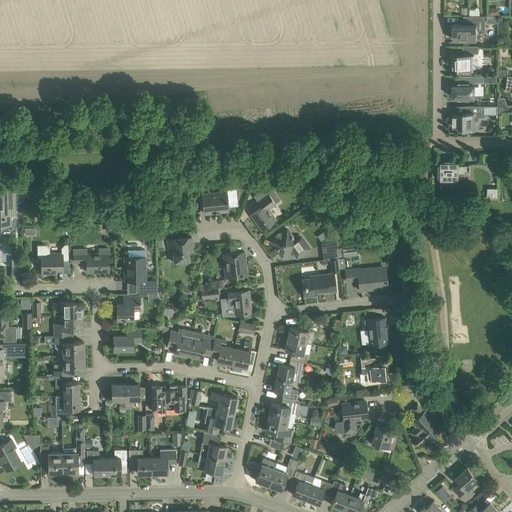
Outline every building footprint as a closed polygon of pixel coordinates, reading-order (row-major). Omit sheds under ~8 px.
[(453,39),(477,40),(477,30),(485,30),(485,16),(463,16),(463,24),(453,24),(453,39)] [(458,69),(474,69),(474,53),(479,53),(479,46),(463,46),(463,54),(458,54),(458,56),(453,56),(453,67),(458,67),(458,69)] [(460,99),(458,99),(470,99),(470,97),(475,97),(475,85),(474,85),(474,83),(484,83),(484,76),(484,75),(459,75),(459,82),(458,82),(458,83),(461,83),(461,85),(453,85),(453,87),(451,87),(451,94),(453,94),(453,97),(460,97),(460,99)] [(453,127),(463,127),(463,130),(474,130),(474,120),(479,121),(479,117),(485,117),(485,106),(466,106),(466,112),(463,112),(463,115),(453,115),(453,127)] [(439,178),(440,178),(440,184),(444,183),(447,182),(450,179),(469,179),(469,164),(458,164),(458,161),(439,161),(439,178)] [(226,191),(202,194),(204,213),(228,210),(228,206),(239,204),(236,184),(225,186),(226,191)] [(14,186),(0,186),(0,228),(13,227),(14,227),(15,224),(15,215),(14,186)] [(486,198),(496,198),(496,189),(486,188),(486,198)] [(251,213),(263,229),(276,220),(268,209),(276,204),(267,193),(257,201),(261,206),(251,213)] [(277,235),(270,240),(278,250),(280,249),(283,253),(287,250),(288,252),(292,249),(297,257),(309,248),(301,236),(296,240),(287,228),(281,232),(280,231),(276,234),(277,235)] [(332,233),(322,241),(323,252),(337,251),(337,248),(338,248),(336,230),(332,233)] [(190,261),(189,252),(193,251),(191,236),(167,239),(168,247),(172,247),(174,262),(190,261)] [(46,244),(37,244),(38,256),(41,256),(42,273),(57,273),(57,269),(63,269),(63,260),(68,260),(68,244),(65,244),(61,247),(61,252),(50,253),(50,247),(46,244)] [(74,249),(74,261),(86,261),(87,272),(109,271),(109,248),(98,248),(99,253),(87,253),(87,249),(74,249)] [(223,254),(225,277),(247,274),(245,251),(223,254)] [(124,256),(125,281),(145,280),(144,256),(124,256)] [(21,258),(11,259),(12,279),(22,279),(21,258)] [(338,258),(330,259),(331,272),(339,271),(339,268),(338,258)] [(345,269),(347,281),(359,280),(360,290),(387,286),(385,267),(358,270),(357,267),(345,269)] [(310,277),(302,278),(304,296),(316,295),(316,293),(336,291),(333,272),(309,275),(310,277)] [(157,283),(137,283),(138,292),(148,292),(148,293),(157,293),(157,283)] [(218,288),(201,289),(202,298),(219,297),(218,288)] [(227,292),(228,297),(220,298),(223,316),(235,315),(236,314),(252,312),(249,290),(227,292)] [(117,303),(117,319),(133,318),(133,309),(140,309),(140,296),(123,296),(124,303),(117,303)] [(33,302),(33,316),(37,315),(37,316),(41,316),(41,300),(37,301),(37,302),(33,302)] [(75,301),(54,302),(54,309),(60,309),(60,315),(83,315),(83,302),(75,303),(75,301)] [(0,336),(4,336),(4,341),(16,341),(15,327),(8,327),(7,308),(0,308),(0,336)] [(32,312),(23,312),(23,327),(32,327),(32,312)] [(54,335),(69,335),(69,329),(75,328),(75,327),(83,327),(83,315),(60,315),(60,322),(54,322),(54,335)] [(365,320),(366,328),(367,328),(369,345),(387,343),(385,326),(387,326),(386,317),(365,320)] [(333,332),(339,333),(342,320),(342,319),(336,318),(336,319),(333,332)] [(239,330),(244,331),(253,333),(253,332),(254,333),(256,324),(240,321),(239,330)] [(290,326),(287,338),(305,342),(312,343),(314,332),(308,330),(290,326)] [(183,353),(189,354),(193,335),(194,330),(179,327),(178,332),(170,331),(167,346),(175,347),(174,354),(182,356),(183,353)] [(113,335),(114,349),(133,349),(133,341),(141,341),(141,328),(127,328),(127,335),(113,335)] [(203,353),(212,355),(215,338),(214,337),(215,335),(194,330),(193,335),(189,354),(202,357),(203,353)] [(69,335),(54,335),(55,347),(56,347),(58,350),(57,355),(64,355),(84,355),(83,341),(69,341),(69,335)] [(217,360),(232,364),(235,348),(224,345),(225,340),(215,338),(212,355),(218,356),(217,360)] [(292,352),(290,359),(304,362),(306,362),(308,354),(303,353),(305,342),(287,338),(285,350),(292,352)] [(235,348),(232,364),(246,367),(251,343),(244,342),(242,349),(235,348)] [(347,353),(347,348),(343,345),(338,345),(339,354),(347,353)] [(55,376),(68,375),(70,375),(69,369),(84,369),(84,355),(64,355),(64,363),(54,364),(54,376),(55,376)] [(360,359),(362,373),(370,372),(370,380),(378,380),(379,387),(394,385),(392,371),(385,372),(384,364),(377,365),(376,357),(360,359)] [(279,363),(276,377),(292,380),(300,382),(301,373),(304,362),(290,359),(289,365),(279,363)] [(63,387),(63,395),(79,395),(79,381),(68,381),(68,375),(55,376),(55,387),(63,387)] [(283,393),(282,398),(296,401),(298,390),(290,388),(292,380),(276,377),(274,391),(283,393)] [(119,409),(126,409),(125,384),(111,384),(112,400),(119,399),(119,409)] [(126,409),(132,409),(132,399),(139,399),(139,384),(125,384),(126,409)] [(166,409),(165,385),(151,385),(152,409),(166,409)] [(166,385),(165,385),(166,409),(186,408),(186,397),(186,385),(170,385),(170,389),(166,389),(166,385)] [(190,402),(198,404),(198,403),(199,404),(201,389),(194,388),(194,389),(193,388),(190,402)] [(2,408),(4,408),(4,400),(11,400),(11,391),(0,390),(0,425),(2,425),(2,408)] [(218,408),(225,409),(234,411),(237,397),(213,392),(212,397),(219,399),(218,408)] [(79,395),(63,395),(56,395),(56,404),(56,415),(68,415),(68,409),(80,409),(79,395)] [(271,403),(269,416),(287,420),(288,412),(296,413),(298,401),(296,401),(282,398),(281,404),(271,403)] [(342,403),(345,432),(356,430),(355,419),(367,418),(365,400),(342,403)] [(234,411),(225,409),(218,408),(216,416),(208,415),(205,430),(217,433),(219,424),(231,427),(234,411)] [(432,412),(437,419),(441,415),(435,409),(432,412)] [(413,437),(420,445),(427,438),(430,441),(434,437),(432,435),(440,428),(425,410),(412,421),(420,430),(413,437)] [(147,429),(154,429),(154,428),(155,428),(154,413),(146,413),(147,429)] [(138,414),(138,429),(146,429),(146,414),(138,414)] [(287,420),(269,416),(266,430),(276,432),(274,438),(290,441),(292,429),(285,428),(287,420)] [(372,443),(392,448),(397,430),(377,425),(372,443)] [(84,426),(76,426),(76,451),(63,451),(63,472),(77,472),(77,455),(85,455),(84,426)] [(183,431),(173,432),(173,444),(180,444),(183,431)] [(219,444),(220,437),(204,434),(201,446),(208,448),(207,455),(224,458),(227,445),(219,444)] [(269,444),(269,445),(282,450),(284,441),(271,438),(269,444)] [(0,445),(0,458),(6,470),(21,462),(13,448),(15,447),(11,439),(0,445)] [(183,440),(181,450),(189,451),(191,442),(183,440)] [(40,442),(41,457),(49,457),(49,472),(63,472),(63,451),(49,451),(49,442),(40,442)] [(301,447),(295,445),(292,453),(299,456),(301,447)] [(161,456),(151,456),(151,475),(158,475),(157,473),(167,472),(167,462),(176,462),(175,448),(161,448),(161,456)] [(107,474),(107,457),(100,457),(99,449),(87,450),(88,462),(93,462),(93,474),(107,474)] [(116,457),(107,457),(107,474),(108,474),(108,477),(117,476),(116,474),(121,473),(121,461),(127,461),(127,449),(116,449),(116,457)] [(151,475),(151,456),(143,456),(143,449),(129,449),(130,462),(137,462),(138,473),(145,473),(145,476),(151,475)] [(178,463),(186,465),(188,453),(189,451),(181,450),(179,459),(178,463),(179,463),(178,463)] [(197,467),(221,472),(224,458),(207,455),(206,462),(198,460),(197,467)] [(255,480),(269,485),(275,468),(268,466),(270,460),(264,457),(255,480)] [(275,468),(269,485),(281,490),(286,477),(292,479),(295,470),(299,461),(290,458),(285,472),(275,468)] [(382,473),(394,478),(396,473),(389,470),(391,466),(386,464),(382,473)] [(455,489),(465,500),(475,492),(470,487),(479,479),(468,467),(456,478),(461,484),(455,489)] [(292,494),(306,499),(311,483),(304,481),(306,474),(295,470),(292,479),(291,481),(296,483),(292,494)] [(380,474),(378,480),(391,485),(393,479),(380,474)] [(323,493),(328,495),(333,483),(322,479),(319,486),(311,483),(306,499),(319,504),(323,493)] [(331,504),(345,509),(350,495),(342,492),(345,484),(334,480),(333,483),(328,495),(334,498),(331,504)] [(350,495),(345,509),(351,511),(358,511),(361,506),(365,507),(370,496),(376,498),(379,490),(369,486),(366,494),(360,492),(358,498),(350,495)] [(443,486),(437,491),(441,496),(447,491),(443,486)] [(419,510),(420,511),(444,511),(434,500),(427,506),(426,504),(419,510)] [(480,500),(468,511),(469,511),(500,511),(491,501),(485,506),(480,500)]
